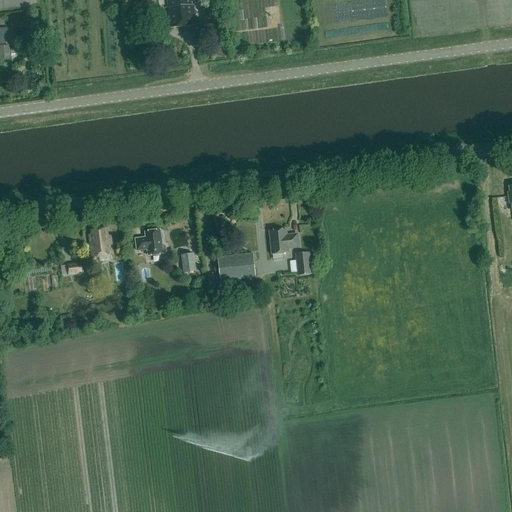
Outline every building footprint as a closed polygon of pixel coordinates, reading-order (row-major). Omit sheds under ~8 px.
[(157,10),(155,0),(141,0),(142,12),(157,10)] [(195,26),(192,0),(167,0),(169,16),(170,16),(171,28),(195,26)] [(14,46),(13,28),(0,28),(0,59),(10,59),(9,46),(14,46)] [(108,240),(106,229),(91,231),(93,242),(90,242),(92,258),(113,255),(111,239),(108,240)] [(286,236),(286,230),(269,231),(272,255),(288,253),(288,249),(299,248),(297,235),(286,236)] [(162,247),(160,231),(145,232),(146,238),(135,239),(137,251),(147,250),(148,256),(163,254),(163,252),(166,251),(165,246),(162,247)] [(311,275),(309,253),(295,254),(297,276),(311,275)] [(196,271),(193,254),(181,256),(183,273),(196,271)] [(256,278),(253,254),(217,258),(220,282),(256,278)] [(84,274),(83,263),(66,265),(67,276),(84,274)]
